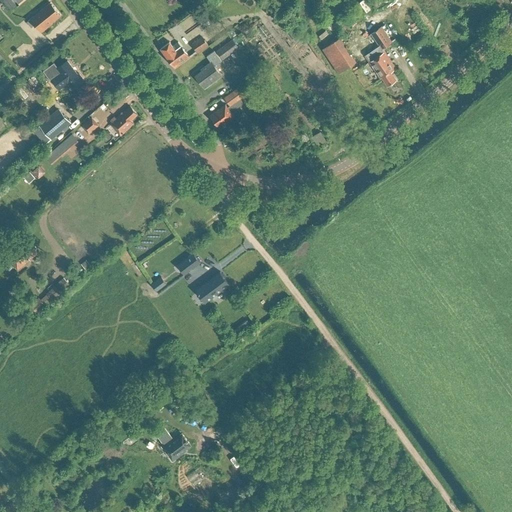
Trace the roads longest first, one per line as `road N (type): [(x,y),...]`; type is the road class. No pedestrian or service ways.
road 1 (track): [(458,511),(229,210)]
road 2 (tertiary): [(231,175),(304,180),(344,164),(511,24)]
road 3 (tertiary): [(214,167),(161,125),(68,0)]
road 4 (unclassified): [(214,167),(216,145),(204,114),(116,0)]
